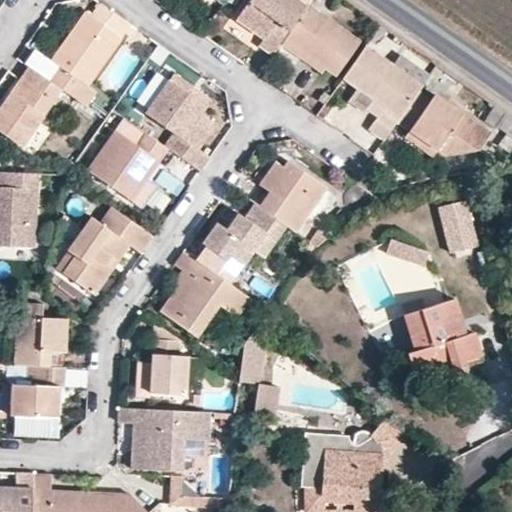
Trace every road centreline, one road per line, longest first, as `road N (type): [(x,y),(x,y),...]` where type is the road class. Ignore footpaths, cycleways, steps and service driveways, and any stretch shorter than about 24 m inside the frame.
road 1 (residential): [(0,457),(69,460),(95,450),(104,426),(108,336),(271,101)]
road 2 (residential): [(271,101),(116,0)]
road 3 (tertiary): [(384,0),(511,89)]
